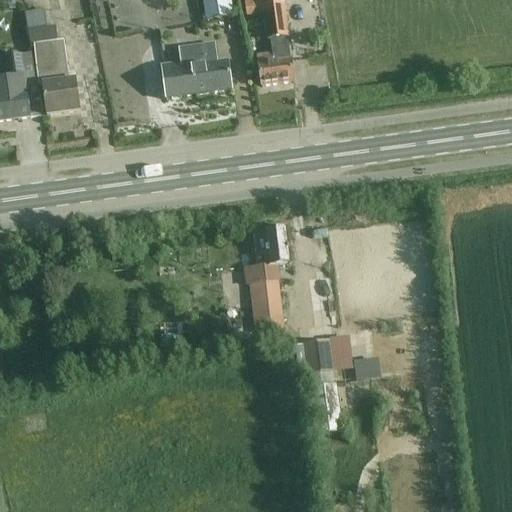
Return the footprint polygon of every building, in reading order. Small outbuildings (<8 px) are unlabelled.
[(279,0),(243,0),(246,19),(263,17),(267,44),(269,44),(271,56),(258,58),(259,66),(259,67),(262,89),(294,84),(289,54),(283,6),(280,6),(279,0)] [(44,11),(26,15),(29,33),(47,30),(44,11)] [(64,42),(34,47),(39,88),(43,88),(47,118),(80,114),(75,78),(69,78),(68,72),(64,42)] [(227,64),(216,65),(214,47),(180,51),(181,66),(162,68),(167,102),(231,93),(227,64)] [(30,120),(44,118),(31,55),(5,59),(9,83),(0,83),(0,124),(30,120)] [(380,219),(362,219),(363,255),(380,254),(380,219)] [(276,267),(291,265),(287,232),(264,235),(265,238),(254,240),(260,285),(254,286),(259,324),(283,320),(276,267)] [(122,253),(112,254),(113,263),(123,261),(122,253)] [(329,343),(302,346),(306,377),(333,374),(329,343)] [(416,382),(408,382),(411,405),(419,404),(416,382)] [(334,386),(310,389),(316,435),(340,432),(334,386)] [(374,439),(428,440),(428,427),(375,425),(374,439)]
